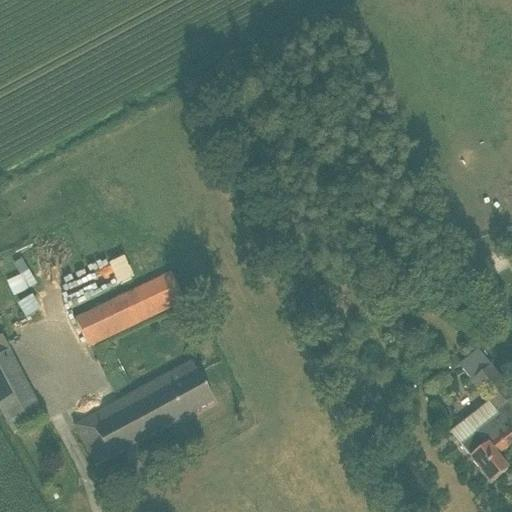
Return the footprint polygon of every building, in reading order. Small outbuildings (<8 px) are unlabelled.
[(490,272),(482,258),(465,269),(473,283),(490,272)] [(120,282),(136,278),(131,260),(115,265),(120,282)] [(171,274),(75,319),(89,348),(185,303),(171,274)] [(2,336),(0,337),(0,410),(13,435),(46,418),(2,336)] [(511,395),(481,354),(462,368),(496,412),(511,400),(511,395)] [(109,460),(213,403),(197,375),(174,388),(167,375),(72,428),(95,466),(109,459),(109,460)] [(461,447),(470,458),(469,459),(490,484),(507,471),(496,457),(511,444),(511,434),(498,417),(477,433),(478,434),(461,447)]
